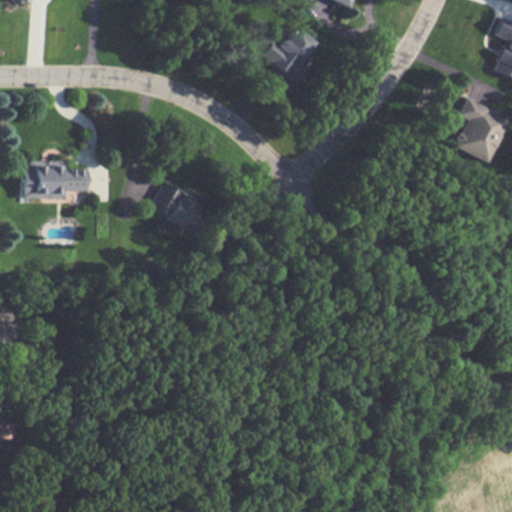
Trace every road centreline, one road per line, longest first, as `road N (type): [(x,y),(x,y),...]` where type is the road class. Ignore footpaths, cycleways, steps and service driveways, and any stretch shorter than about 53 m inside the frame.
road 1 (residential): [(0,74),(110,76),(180,94),(230,122),(308,196)]
road 2 (residential): [(437,0),(383,91),(291,179)]
